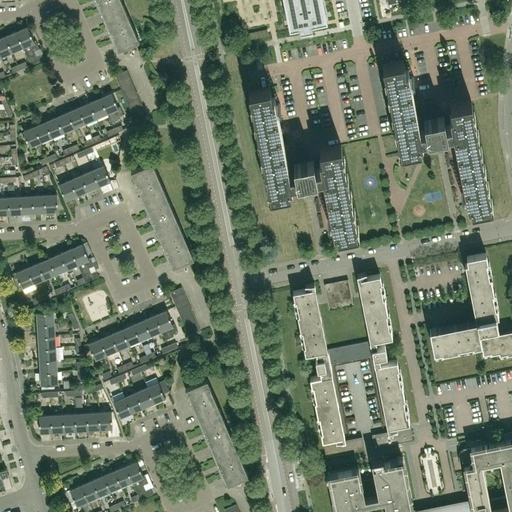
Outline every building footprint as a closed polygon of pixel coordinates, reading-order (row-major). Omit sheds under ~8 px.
[(125,9),(121,0),(96,0),(104,18),(125,9)] [(284,0),(289,27),(299,25),(300,30),(312,28),(312,27),(311,23),(327,19),(323,0),(284,0)] [(128,14),(125,9),(104,18),(118,50),(119,49),(134,43),(139,41),(128,14)] [(39,48),(36,40),(34,41),(28,26),(17,31),(23,47),(31,65),(44,59),(42,54),(37,56),(35,51),(39,48)] [(23,47),(17,31),(6,36),(12,51),(23,47)] [(12,51),(6,36),(0,38),(0,52),(1,56),(12,51)] [(255,69),(252,58),(248,59),(245,59),(248,71),(253,70),(255,69)] [(418,121),(416,113),(414,102),(409,74),(407,67),(404,67),(403,61),(385,64),(383,65),(396,133),(397,135),(400,151),(400,152),(421,148),(420,148),(419,143),(422,143),(421,139),(418,121)] [(130,76),(129,74),(127,70),(116,75),(118,81),(130,76)] [(120,86),(132,81),(130,76),(118,81),(120,86)] [(123,92),(134,87),(132,81),(120,86),(123,92)] [(125,98),(137,93),(134,87),(123,92),(125,98)] [(288,165),(280,128),(275,99),(274,93),(271,93),(270,87),(257,90),(252,91),(249,91),(270,196),(290,192),(289,187),(292,186),(291,183),(288,165)] [(107,113),(111,123),(119,119),(118,117),(123,115),(120,106),(118,107),(112,93),(101,97),(107,113)] [(128,103),(139,98),(137,93),(125,98),(128,103)] [(101,97),(90,102),(96,118),(107,113),(101,97)] [(142,104),(139,98),(128,103),(130,109),(142,104)] [(96,118),(90,102),(79,107),(85,122),(96,118)] [(491,206),(477,137),(472,108),(470,102),(450,106),(452,115),(449,115),(451,124),(453,133),(465,195),(465,196),(467,204),(467,205),(470,205),(471,210),(472,210),(491,206)] [(132,114),(144,109),(142,104),(130,109),(132,114)] [(85,122),(79,107),(68,112),(74,127),(85,122)] [(453,133),(451,124),(449,115),(443,117),(443,116),(437,118),(435,108),(432,109),(428,110),(430,119),(418,121),(421,139),(427,138),(427,139),(434,137),(436,147),(440,146),(443,145),(441,136),(447,135),(447,134),(453,133)] [(135,120),(146,115),(144,109),(132,114),(135,120)] [(63,132),(74,127),(68,112),(57,116),(63,132)] [(52,137),(63,132),(57,116),(46,121),(52,137)] [(35,126),(41,141),(52,137),(46,121),(35,126)] [(41,141),(35,126),(23,131),(30,146),(41,141)] [(358,232),(351,197),(341,145),(320,149),(322,158),(319,159),(321,167),(323,177),(324,185),(331,219),(332,222),(332,223),(333,231),(334,232),(336,231),(337,236),(358,232)] [(323,177),(321,167),(319,159),(313,160),(307,161),(305,152),(302,152),(298,153),(300,162),(288,165),(291,183),(297,182),(304,181),(306,190),(309,189),(313,189),(311,179),(317,178),(323,177)] [(166,194),(159,177),(152,162),(132,171),(145,203),(166,194)] [(104,165),(93,170),(99,185),(111,180),(104,165)] [(99,185),(93,170),(82,175),(88,190),(99,185)] [(71,179),(77,194),(88,190),(82,175),(71,179)] [(77,194),(71,179),(59,184),(66,199),(77,194)] [(46,211),(45,194),(33,195),(34,212),(46,211)] [(58,210),(57,194),(45,194),(46,211),(58,210)] [(180,225),(171,204),(166,194),(145,203),(159,234),(180,225)] [(34,212),(33,195),(21,196),(22,213),(34,212)] [(22,213),(21,196),(9,197),(10,213),(22,213)] [(0,213),(10,213),(9,197),(0,197),(0,213)] [(182,230),(180,225),(159,234),(173,266),(194,257),(183,232),(182,230)] [(87,241),(82,243),(87,253),(91,252),(87,241)] [(94,265),(90,257),(89,258),(87,253),(82,243),(71,248),(78,263),(84,277),(86,282),(99,276),(96,271),(92,273),(89,267),(94,265)] [(78,263),(71,248),(60,253),(67,268),(78,263)] [(67,268),(60,253),(49,258),(56,273),(67,268)] [(490,333),(489,328),(497,326),(496,321),(495,316),(498,315),(496,307),(495,307),(492,292),(493,292),(490,276),(489,276),(486,262),(487,261),(486,253),(466,256),(467,262),(465,263),(472,297),(476,320),(472,320),(436,327),(430,328),(434,350),(434,351),(442,349),(442,350),(458,347),(458,346),(472,343),(472,344),(480,343),(482,353),(490,351),(491,353),(498,351),(499,354),(507,352),(507,354),(511,352),(511,336),(511,333),(496,335),(495,332),(490,333)] [(45,278),(56,273),(49,258),(38,263),(45,278)] [(34,283),(45,278),(38,263),(27,267),(34,283)] [(34,283),(27,267),(16,272),(22,288),(34,283)] [(381,290),(380,282),(381,282),(380,274),(367,276),(360,277),(363,291),(363,293),(381,290)] [(352,298),(348,279),(347,280),(348,280),(342,281),(346,305),(352,303),(352,304),(353,304),(352,298)] [(346,305),(342,281),(336,282),(341,306),(346,305)] [(341,306),(336,282),(330,283),(335,307),(341,306)] [(335,307),(330,283),(325,284),(324,284),(328,303),(329,308),(335,307)] [(184,293),(182,287),(170,292),(172,297),(172,298),(184,293)] [(315,300),(312,287),(306,288),(293,291),(295,300),(296,299),(297,306),(315,303),(315,300)] [(386,305),(384,297),(383,297),(381,290),(363,293),(366,309),(386,305)] [(186,298),(184,293),(172,298),(175,303),(186,298)] [(189,304),(186,298),(175,303),(177,309),(189,304)] [(318,318),(315,303),(297,306),(299,314),(297,314),(299,322),(318,318)] [(191,309),(189,304),(177,309),(180,314),(191,309)] [(388,321),(386,313),(388,313),(386,305),(366,309),(369,324),(388,321)] [(178,331),(175,323),(173,324),(167,309),(156,314),(163,329),(162,330),(166,339),(174,335),(173,333),(178,331)] [(182,320),(194,315),(191,309),(180,314),(182,320)] [(54,310),(37,311),(38,324),(54,323),(54,310)] [(151,334),(162,330),(163,329),(156,314),(145,319),(151,334)] [(196,320),(194,315),(182,320),(184,325),(196,320)] [(321,333),(318,318),(299,322),(301,330),(302,330),(303,337),(321,333)] [(151,334),(145,319),(134,324),(141,339),(151,334)] [(198,326),(196,320),(184,325),(187,331),(198,326)] [(314,393),(332,389),(329,374),(333,373),(331,364),(372,355),(374,365),(378,364),(381,380),(399,376),(397,368),(399,368),(397,360),(380,363),(379,356),(381,356),(391,354),(389,344),(377,346),(376,339),(392,336),(390,327),(389,328),(388,321),(369,324),(372,339),(371,340),(327,349),(324,349),(321,333),(303,337),(305,345),(304,345),(305,354),(316,351),(317,358),(315,358),(317,369),(319,368),(321,375),(310,377),(311,385),(312,385),(313,385),(314,393)] [(38,336),(55,335),(54,323),(38,324),(38,336)] [(123,328),(129,344),(141,339),(134,324),(123,328)] [(189,337),(201,331),(200,331),(198,326),(187,331),(189,337)] [(118,349),(129,344),(123,328),(112,333),(118,349)] [(101,338),(107,353),(118,349),(112,333),(101,338)] [(56,347),(55,335),(38,336),(39,348),(56,347)] [(107,353),(101,338),(89,343),(96,358),(107,353)] [(40,360),(56,359),(56,347),(39,348),(40,360)] [(57,371),(56,359),(40,360),(40,372),(57,371)] [(58,383),(57,371),(40,372),(41,384),(58,383)] [(403,392),(401,383),(400,383),(399,376),(381,380),(384,395),(403,392)] [(147,387),(154,402),(165,397),(164,394),(169,391),(164,379),(158,382),(147,387)] [(220,410),(207,379),(186,388),(200,419),(220,410)] [(154,402),(147,387),(136,392),(143,407),(154,402)] [(335,405),(332,389),(314,393),(316,400),(315,400),(316,408),(335,405)] [(125,396),(132,411),(143,407),(136,392),(125,396)] [(405,407),(403,399),(405,399),(403,392),(384,395),(387,411),(405,407)] [(132,411),(125,396),(114,401),(120,416),(132,411)] [(338,420),(335,405),(316,408),(318,416),(319,416),(320,424),(338,420)] [(409,422),(408,413),(406,413),(405,407),(387,411),(389,424),(390,426),(398,424),(409,422)] [(113,427),(111,410),(99,411),(100,424),(100,428),(113,427)] [(234,442),(226,423),(220,410),(200,419),(213,451),(234,442)] [(100,424),(99,411),(87,412),(88,424),(88,429),(100,428),(100,424)] [(76,429),(88,429),(88,424),(87,412),(75,413),(76,424),(76,429)] [(64,424),(63,413),(51,414),(52,424),(52,431),(64,430),(64,424)] [(76,424),(75,413),(63,413),(64,424),(64,430),(76,429),(76,424)] [(52,424),(51,414),(39,415),(40,432),(52,431),(52,424)] [(342,436),(339,424),(338,420),(320,424),(322,430),(321,431),(322,440),(342,436)] [(413,439),(410,426),(372,434),(374,447),(413,439)] [(326,476),(326,477),(326,478),(327,478),(327,479),(328,479),(328,480),(329,480),(330,480),(331,486),(336,511),(511,511),(511,433),(511,432),(511,431),(508,432),(507,433),(505,434),(503,435),(502,436),(499,438),(497,439),(496,440),(485,442),(482,441),(480,441),(479,440),(477,440),(475,440),(472,440),(471,440),(469,440),(468,440),(466,440),(466,441),(467,446),(468,447),(465,447),(465,448),(464,448),(463,448),(462,449),(461,449),(461,450),(460,450),(460,451),(459,452),(459,453),(459,454),(459,455),(458,455),(458,456),(459,456),(459,457),(459,458),(461,467),(464,466),(471,503),(425,511),(413,511),(403,458),(403,457),(402,457),(402,456),(401,456),(400,456),(400,455),(399,455),(398,455),(398,456),(397,456),(397,457),(396,457),(396,458),(396,459),(390,461),(390,460),(383,462),(382,457),(376,458),(372,459),(373,464),(372,464),(372,465),(373,465),(375,477),(361,480),(359,467),(329,473),(328,473),(327,473),(327,474),(326,474),(326,475),(326,476)] [(362,436),(323,443),(326,456),(364,449),(362,436)] [(237,449),(234,442),(213,451),(227,484),(233,481),(241,478),(248,475),(237,449)] [(148,483),(145,475),(143,475),(137,461),(126,466),(132,481),(138,494),(140,499),(153,493),(150,488),(145,490),(143,485),(148,483)] [(132,481),(126,466),(114,471),(121,485),(132,481)] [(12,488),(6,468),(0,470),(0,469),(0,484),(4,484),(6,490),(12,488)] [(110,490),(121,485),(114,471),(103,475),(110,490)] [(92,480),(99,495),(110,490),(103,475),(92,480)] [(99,495),(92,480),(81,485),(88,500),(99,495)] [(88,500),(81,485),(70,490),(77,505),(88,500)]
